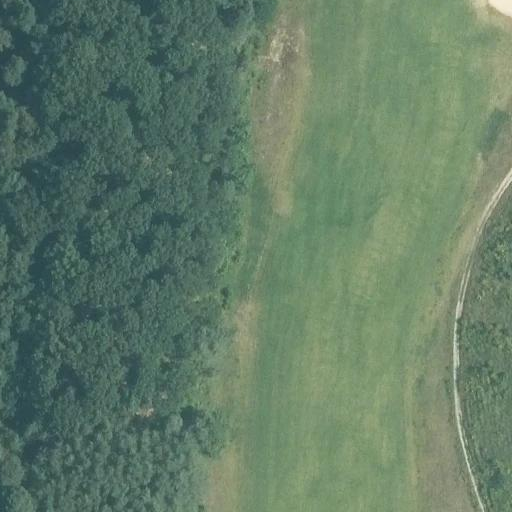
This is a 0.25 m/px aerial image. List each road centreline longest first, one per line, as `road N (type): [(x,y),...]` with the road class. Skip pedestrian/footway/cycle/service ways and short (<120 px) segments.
road 1 (track): [(50,0),(23,511)]
road 2 (track): [(483,511),(458,421),(454,321),(511,173)]
